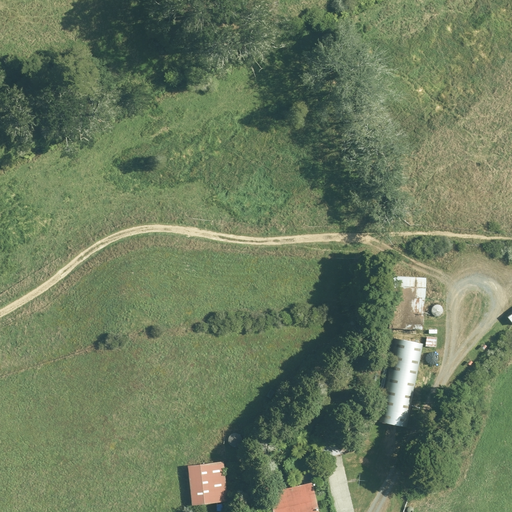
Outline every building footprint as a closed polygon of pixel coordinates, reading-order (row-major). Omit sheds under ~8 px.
[(424,330),(427,277),(394,275),(390,328),(424,330)] [(407,426),(423,342),(393,337),(377,420),(407,426)] [(325,457),(355,450),(351,430),(321,437),(325,457)] [(189,465),(193,505),(228,501),(224,461),(189,465)] [(269,492),(273,511),(319,511),(312,482),(269,492)]
